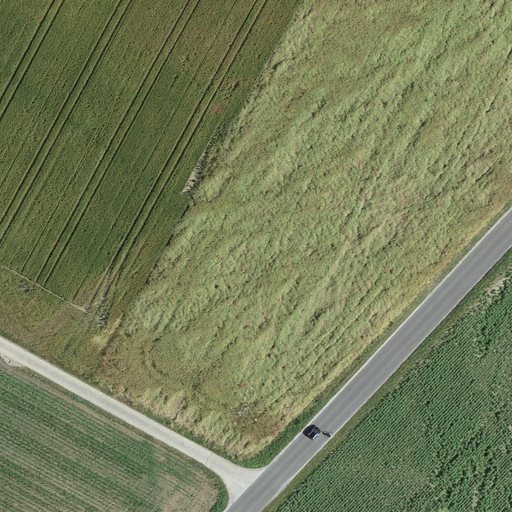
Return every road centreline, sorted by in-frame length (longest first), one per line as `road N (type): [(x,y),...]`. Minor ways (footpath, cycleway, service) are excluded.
road 1 (unclassified): [(239,511),(511,228)]
road 2 (track): [(0,347),(261,489)]
